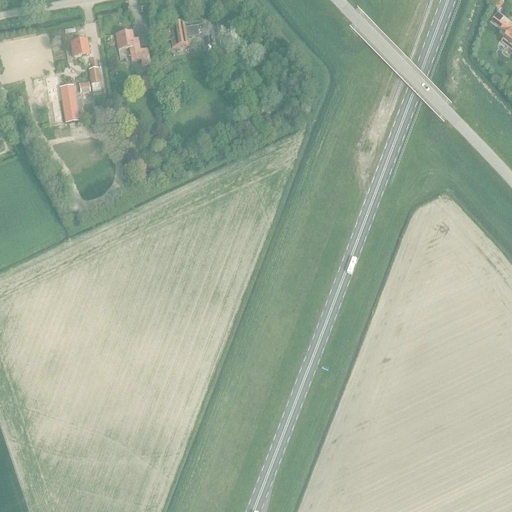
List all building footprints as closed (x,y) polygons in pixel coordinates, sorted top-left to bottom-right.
[(511,32),(510,31),(511,29),(511,23),(498,12),(491,21),(508,35),(500,44),(511,53),(511,32)] [(190,47),(189,40),(200,38),(199,28),(204,27),(203,26),(187,29),(186,24),(169,27),(170,32),(159,34),(159,35),(163,34),(165,44),(172,42),(173,49),(190,47)] [(137,41),(133,42),(132,34),(116,37),(118,52),(129,50),(132,63),(141,61),(142,67),(151,66),(148,49),(139,51),(137,41)] [(71,45),(73,60),(88,57),(86,42),(71,45)] [(88,71),(92,93),(102,91),(98,69),(88,71)] [(72,86),(60,88),(58,76),(46,78),(53,126),(78,122),(72,86)] [(142,79),(144,91),(156,90),(154,78),(142,79)] [(79,84),(81,94),(90,93),(89,83),(79,84)]
